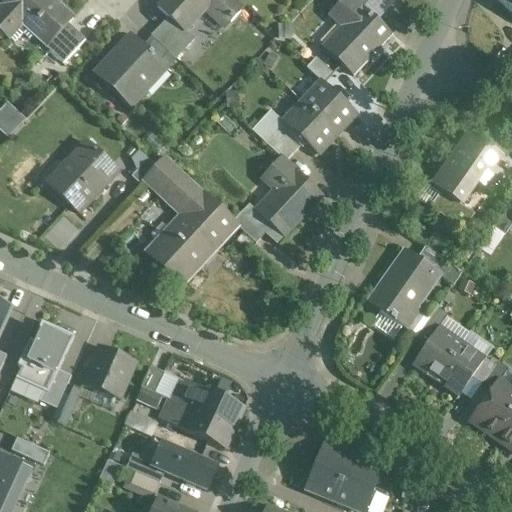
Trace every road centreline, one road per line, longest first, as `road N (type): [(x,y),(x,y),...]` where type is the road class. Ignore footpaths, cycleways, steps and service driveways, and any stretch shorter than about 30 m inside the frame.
road 1 (residential): [(284,376),(423,63)]
road 2 (residential): [(284,376),(0,253)]
road 3 (residential): [(498,511),(420,442),(284,376)]
road 4 (residential): [(226,511),(284,376)]
